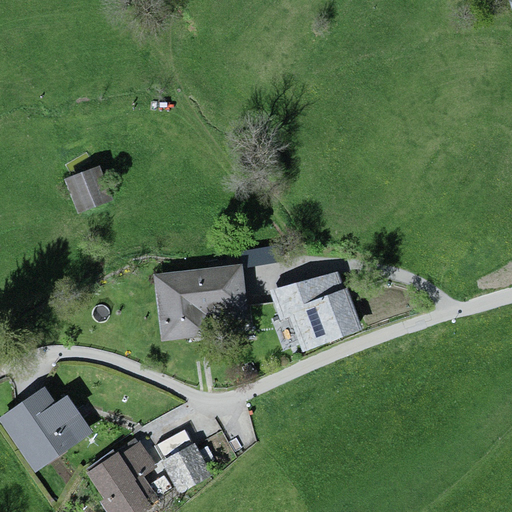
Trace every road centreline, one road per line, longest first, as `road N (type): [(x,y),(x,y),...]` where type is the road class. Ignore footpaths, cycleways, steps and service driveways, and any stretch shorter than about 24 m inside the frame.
road 1 (unclassified): [(222,401),(465,302),(511,293)]
road 2 (track): [(0,368),(28,354),(84,351),(222,401)]
